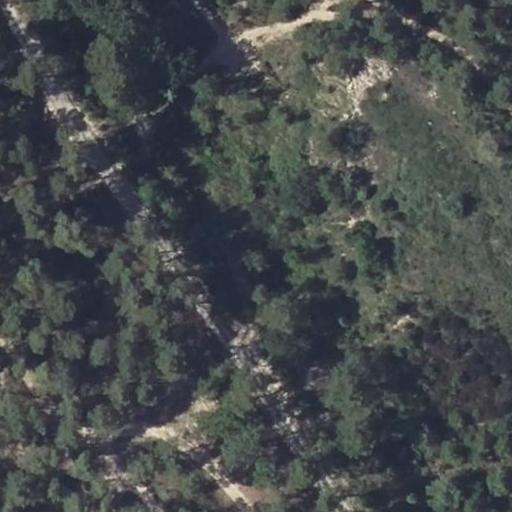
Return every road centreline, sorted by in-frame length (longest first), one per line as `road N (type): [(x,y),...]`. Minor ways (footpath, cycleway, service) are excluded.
road 1 (track): [(351,511),(7,0)]
road 2 (track): [(113,160),(199,60),(261,25),(325,10),(375,12),(414,26),(451,51),(511,114)]
